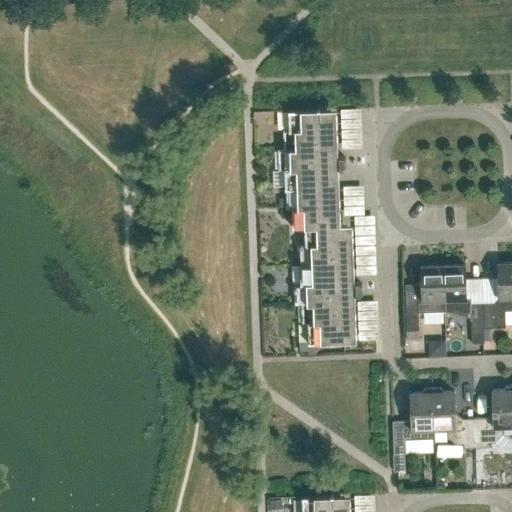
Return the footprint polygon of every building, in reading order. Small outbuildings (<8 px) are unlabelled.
[(293,228),(305,227),(304,226),(334,225),(334,224),(333,185),(332,168),(340,168),(341,168),(342,168),(343,167),(344,167),(345,166),(346,165),(347,164),(347,163),(347,162),(347,161),(347,160),(347,159),(346,158),(346,157),(345,156),(344,156),(343,155),(342,155),(341,155),(339,155),(332,155),(330,109),(324,109),(288,110),(289,129),(283,130),(284,149),(278,149),(279,170),(285,170),(286,209),(292,208),(293,228)] [(390,171),(391,186),(402,185),(401,170),(390,171)] [(358,281),(357,281),(356,281),(348,282),(346,223),(340,224),(334,224),(334,225),(304,226),(305,227),(305,244),(299,244),(300,283),(294,283),(295,304),(301,304),(302,323),(308,323),(309,342),(345,341),(351,341),(349,294),(356,293),(356,294),(357,294),(358,294),(359,293),(360,293),(361,292),(362,292),(363,291),(363,290),(363,289),(363,288),(363,287),(363,286),(363,285),(362,284),(362,283),(361,282),(360,282),(359,281),(358,281)] [(397,265),(408,265),(408,240),(397,240),(397,265)] [(293,274),(293,257),(282,257),(282,274),(293,274)] [(511,262),(497,263),(499,297),(494,302),(483,303),(483,328),(505,327),(505,310),(511,310),(511,262)] [(443,265),(444,300),(466,299),(465,264),(443,265)] [(417,305),(406,305),(406,331),(419,330),(418,314),(444,313),(444,300),(443,265),(421,266),(422,300),(420,300),(417,303),(417,305)] [(470,303),(471,328),(472,343),(484,343),(483,328),(483,303),(470,303)] [(407,340),(419,339),(419,330),(406,331),(407,340)] [(503,434),(503,426),(511,425),(511,384),(507,385),(503,389),(492,389),(493,410),(486,417),(474,418),(475,447),(487,447),(487,442),(495,442),(503,434)] [(413,437),(413,430),(434,429),(432,387),(425,388),(421,392),(410,392),(411,420),(392,421),(394,454),(406,453),(405,438),(413,437)] [(463,443),(463,448),(475,447),(474,418),(462,418),(455,412),(454,390),(444,391),(440,387),(432,387),(434,429),(447,428),(447,436),(455,444),(463,443)] [(367,511),(366,487),(347,488),(348,511),(367,511)] [(344,511),(344,495),(338,495),(302,496),(302,511),(344,511)]
